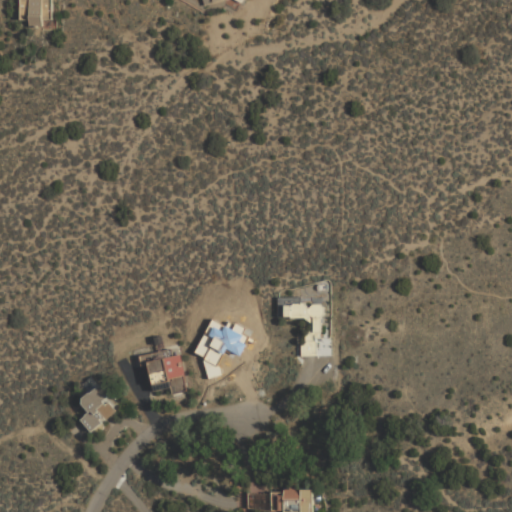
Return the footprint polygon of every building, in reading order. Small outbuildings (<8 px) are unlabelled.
[(52,0),(21,0),(21,18),(32,18),(32,26),(43,26),(43,18),(52,18),(52,0)] [(320,356),(322,303),(291,302),(290,317),(306,318),(304,355),(320,356)] [(152,394),(188,389),(182,349),(147,353),(152,394)] [(81,398),(89,413),(83,417),(91,430),(121,412),(104,384),(81,398)] [(315,511),(315,490),(251,490),(251,511),(315,511)]
